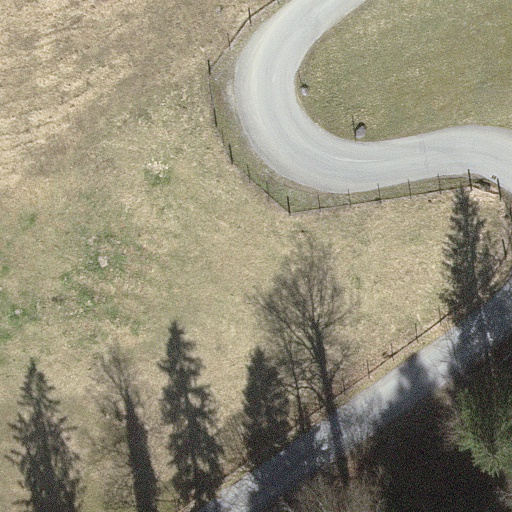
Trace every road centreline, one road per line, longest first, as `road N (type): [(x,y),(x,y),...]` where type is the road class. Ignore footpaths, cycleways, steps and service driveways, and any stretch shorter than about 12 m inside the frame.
road 1 (unclassified): [(511,159),(449,152),(345,168),(293,149),(269,112),(270,64),(288,34),(329,0)]
road 2 (unclassified): [(233,511),(511,309)]
